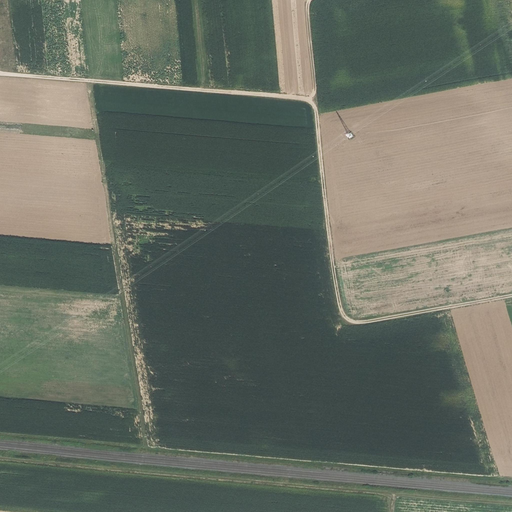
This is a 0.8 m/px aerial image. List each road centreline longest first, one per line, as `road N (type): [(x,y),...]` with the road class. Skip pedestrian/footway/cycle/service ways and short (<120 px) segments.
road 1 (track): [(0,72),(305,99),(316,110),(332,264),(346,317),(365,321),(511,295)]
road 2 (track): [(394,493),(0,457)]
road 3 (track): [(89,80),(147,446)]
road 4 (track): [(511,480),(147,446)]
